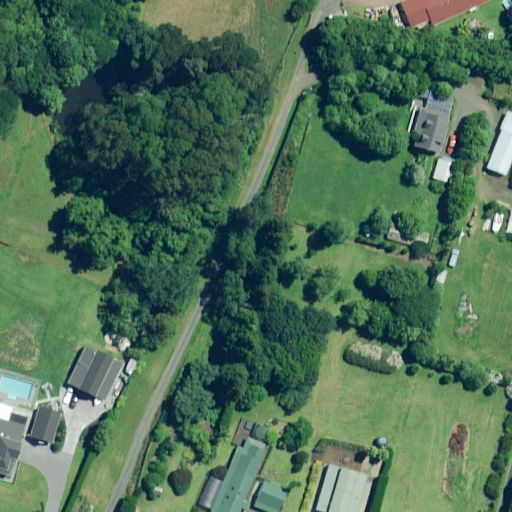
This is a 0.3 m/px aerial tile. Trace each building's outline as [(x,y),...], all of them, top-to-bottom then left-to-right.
[(406,0),(398,4),(410,29),(428,20),(432,27),(491,0),(406,0)] [(511,154),(511,108),(506,106),(497,129),(499,130),(485,169),(504,176),(511,154)] [(448,117),(418,109),(412,134),(415,135),(412,147),(437,154),(448,117)] [(455,164),(437,160),(432,179),(450,184),(455,164)] [(402,224),(389,221),(385,239),(398,242),(402,224)] [(429,233),(414,229),(410,244),(425,248),(429,233)] [(445,271),(436,269),(432,282),(442,285),(445,271)] [(109,328),(102,339),(125,353),(132,342),(109,328)] [(120,363),(83,346),(65,384),(102,401),(120,363)] [(137,361),(130,357),(124,369),(131,373),(137,361)] [(57,414),(38,409),(30,437),(49,443),(57,414)] [(0,474),(9,476),(24,417),(9,413),(6,422),(0,420),(0,474)] [(270,448),(240,436),(221,482),(209,477),(197,505),(209,510),(208,511),(238,511),(240,508),(244,510),(270,448)] [(313,510),(320,511),(353,511),(364,476),(337,468),(325,465),(313,510)] [(276,511),(285,491),(262,482),(252,507),(264,511),(276,511)]
